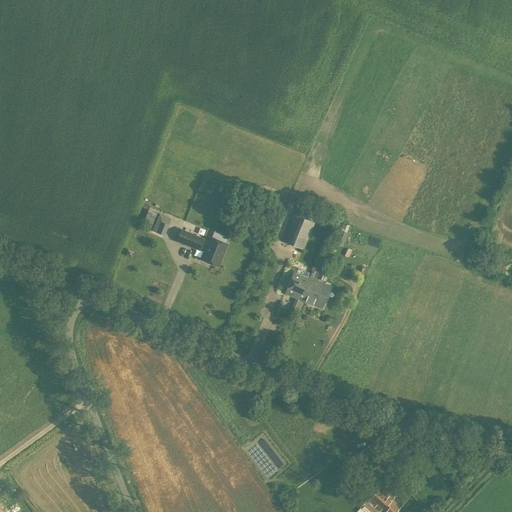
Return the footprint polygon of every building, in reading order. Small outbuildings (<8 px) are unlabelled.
[(168,225),(171,218),(159,214),(152,231),(164,236),(168,225)] [(314,223),(293,214),(282,241),(303,249),(314,223)] [(332,244),(345,245),(346,229),(333,228),(332,244)] [(203,240),(203,239),(180,230),(176,241),(199,250),(199,249),(204,251),(201,259),(217,266),(226,244),(210,237),(208,242),(203,240)] [(309,278),(305,287),(308,288),(306,293),(308,294),(305,302),(321,309),(330,287),(315,280),(319,271),(313,268),(309,278)] [(285,294),(305,302),(308,294),(306,293),(308,288),(305,287),(309,278),(308,277),(309,273),(298,269),(297,273),(294,272),(285,294)] [(364,475),(381,464),(370,445),(352,456),(364,475)] [(376,511),(394,511),(401,505),(382,487),(367,502),(376,510),(375,511),(376,511)] [(376,510),(367,502),(366,501),(360,507),(365,511),(374,511),(375,511),(376,510)]
